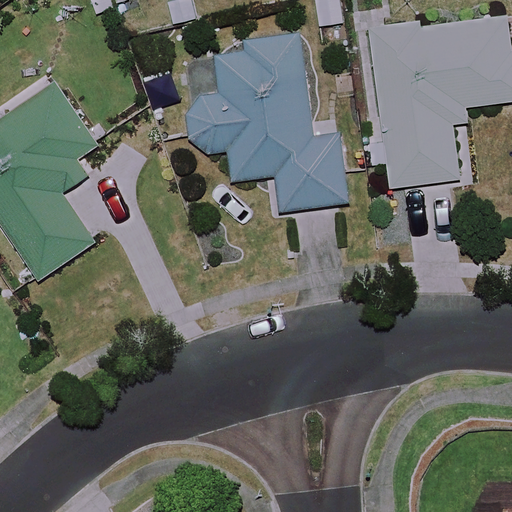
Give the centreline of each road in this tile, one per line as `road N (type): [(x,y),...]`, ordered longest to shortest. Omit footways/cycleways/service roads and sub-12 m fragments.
road 1 (residential): [(302,354),(188,386),(123,415),(50,465),(6,511)]
road 2 (residential): [(511,331),(413,335),(302,354)]
road 3 (residential): [(302,354),(319,511)]
